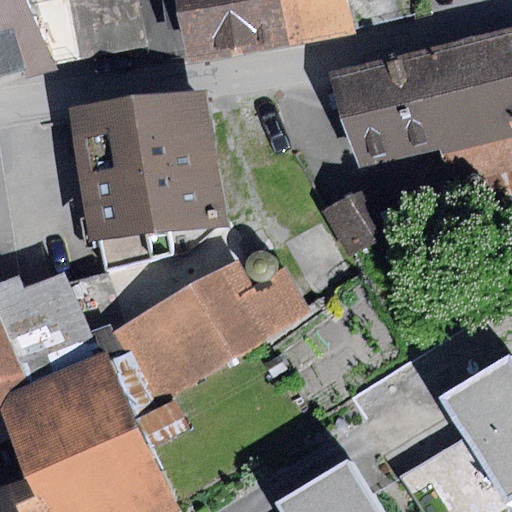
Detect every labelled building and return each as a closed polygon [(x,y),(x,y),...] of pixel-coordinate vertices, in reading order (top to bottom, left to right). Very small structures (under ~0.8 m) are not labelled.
[(27,0),(0,0),(0,84),(58,73),(55,66),(28,1),(27,0)] [(80,60),(69,0),(33,0),(28,1),(55,66),(80,60)] [(139,0),(69,0),(80,60),(148,48),(139,0)] [(180,0),(190,66),(291,48),(282,0),(180,0)] [(282,0),(291,48),(357,34),(350,0),(282,0)] [(511,30),(331,79),(361,169),(442,150),(511,133),(511,30)] [(207,93),(73,110),(90,247),(103,244),(104,268),(172,257),(169,233),(227,222),(207,93)] [(511,133),(442,150),(451,186),(489,176),(496,205),(511,200),(511,133)] [(384,182),(323,213),(348,264),(404,235),(412,251),(456,229),(440,197),(427,204),(421,193),(396,206),(384,182)] [(467,213),(472,214),(477,213),(481,211),(485,207),(487,203),(487,198),(486,193),(483,189),(479,186),(475,185),(470,184),(466,186),(462,189),(459,193),(457,197),(458,202),(459,207),(463,211),(467,213)] [(251,278),(255,281),(260,282),(265,281),(270,279),(273,275),(275,271),(275,266),(274,262),(272,258),(268,255),(264,253),(259,253),(255,254),(251,256),(248,260),(246,265),(246,270),(248,274),(251,278)] [(238,264),(118,332),(160,402),(310,314),(287,272),(254,293),(238,264)] [(0,407),(1,408),(104,366),(66,274),(27,290),(20,277),(0,285),(0,407)] [(511,361),(447,402),(469,437),(505,494),(511,504),(511,361)] [(104,366),(1,408),(34,478),(51,511),(182,511),(111,363),(104,366)] [(474,511),(505,494),(469,437),(401,478),(421,511),(474,511)] [(382,511),(350,461),(279,506),(283,511),(382,511)] [(51,511),(34,478),(0,489),(0,511),(51,511)]
